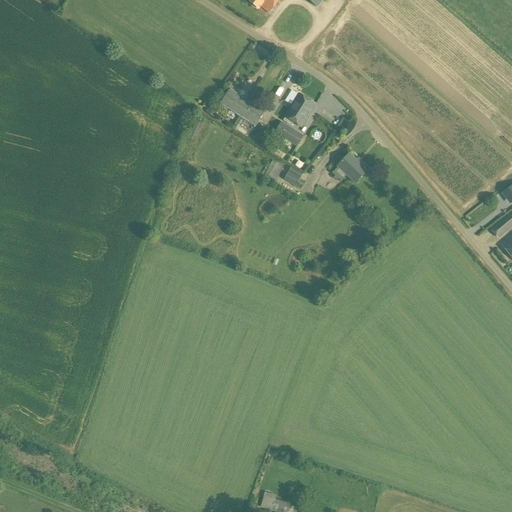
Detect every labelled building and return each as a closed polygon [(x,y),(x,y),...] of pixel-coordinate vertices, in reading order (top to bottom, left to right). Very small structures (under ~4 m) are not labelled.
[(270,15),(281,0),(248,0),(248,1),(260,10),(261,8),(270,15)] [(255,126),(265,111),(229,89),(220,104),(255,126)] [(301,127),(316,104),(299,94),(284,116),(285,117),(283,121),(292,127),(294,122),(301,127)] [(297,147),(303,136),(281,122),(274,133),(297,147)] [(360,164),(350,153),(337,166),(355,183),(369,169),(362,162),(360,164)] [(276,181),(284,167),(272,160),(264,175),(276,181)] [(300,190),(304,182),(299,179),(303,174),(291,167),(283,180),(300,190)] [(498,237),(511,225),(511,212),(491,229),(498,237)] [(511,257),(511,235),(501,244),(511,257)] [(269,511),(273,495),(264,493),(260,508),(269,511)] [(276,496),(273,495),(269,511),(274,511),(289,511),(291,506),(289,506),(289,504),(275,500),(276,496)]
